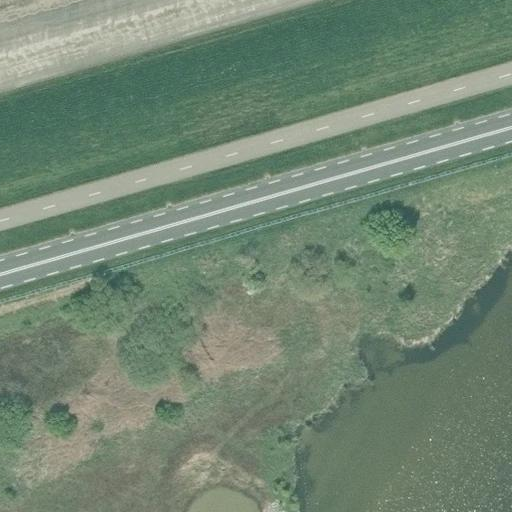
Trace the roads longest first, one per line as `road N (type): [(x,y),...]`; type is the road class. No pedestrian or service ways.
road 1 (unclassified): [(0,221),(511,73)]
road 2 (primary): [(0,275),(511,128)]
